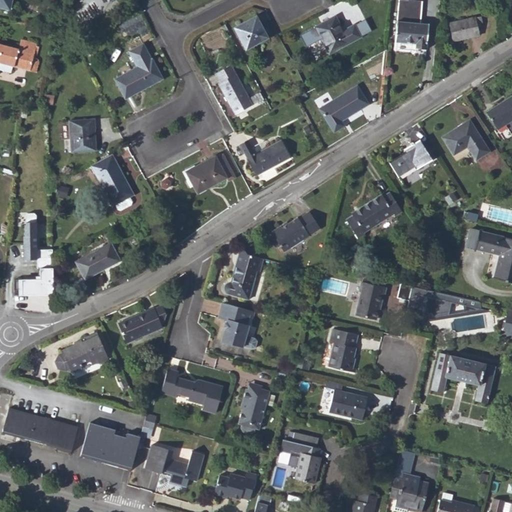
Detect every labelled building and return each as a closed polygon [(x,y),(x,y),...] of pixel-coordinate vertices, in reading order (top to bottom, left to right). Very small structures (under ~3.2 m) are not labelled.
[(398,0),(395,42),(415,44),(415,48),(427,49),(429,23),(421,22),(422,1),(415,0),(398,0)] [(261,30),(263,29),(255,15),(253,16),(261,30)] [(343,30),(335,15),(315,26),(329,53),(361,36),(354,24),(343,30)] [(453,40),(480,34),(477,23),(483,22),(481,15),(449,22),(453,40)] [(234,26),(246,49),(267,37),(263,29),(261,30),(253,16),(234,26)] [(0,61),(26,69),(36,72),(39,64),(40,62),(40,61),(39,58),(34,56),(37,43),(21,38),(18,48),(0,43),(0,61)] [(141,87),(143,89),(162,78),(151,58),(150,58),(142,43),(128,50),(136,66),(115,78),(124,96),(141,87)] [(235,113),(251,104),(235,73),(230,64),(216,72),(220,81),(218,82),(235,113)] [(334,131),(344,125),(341,120),(368,104),(356,85),(319,108),(334,131)] [(125,98),(143,89),(141,87),(124,96),(125,98)] [(504,141),(511,135),(511,96),(499,104),(497,102),(492,106),(493,108),(486,112),(504,141)] [(71,151),(96,150),(94,118),(69,119),(71,151)] [(453,156),(467,147),(476,161),(490,152),(469,119),(441,137),(453,156)] [(398,177),(416,166),(418,169),(432,160),(420,139),(405,149),(407,152),(389,163),(398,177)] [(256,175),(289,157),(280,140),(255,153),(254,152),(248,140),(239,144),(256,175)] [(215,155),(185,171),(197,193),(225,177),(228,181),(236,177),(223,152),(216,156),(215,155)] [(91,164),(112,205),(115,210),(118,211),(128,205),(129,202),(127,198),(131,195),(124,182),(127,181),(112,153),(91,164)] [(131,195),(134,194),(127,181),(124,182),(131,195)] [(358,239),(365,234),(364,232),(393,214),(395,216),(402,211),(390,192),(383,196),(382,194),(351,213),(352,215),(345,220),(358,239)] [(453,195),(445,200),(448,204),(455,200),(453,195)] [(273,238),(272,239),(271,243),(275,248),(277,249),(279,248),(282,252),(319,229),(308,212),(298,218),(297,217),(281,228),(280,226),(270,233),(273,238)] [(23,258),(36,258),(37,222),(23,223),(23,258)] [(0,233),(8,237),(9,226),(2,223),(0,227),(0,233)] [(465,247),(474,249),(474,248),(479,230),(469,227),(465,247)] [(499,254),(493,278),(511,282),(511,238),(479,230),(474,248),(499,254)] [(76,261),(84,278),(120,259),(110,242),(76,261)] [(240,251),(239,252),(238,255),(230,281),(228,282),(226,282),(225,283),(224,286),(224,288),(225,290),(226,292),(249,299),(256,270),(260,271),(263,259),(247,255),(243,249),(240,251)] [(41,268),(41,281),(16,278),(15,295),(54,298),(52,258),(41,258),(41,268)] [(28,259),(27,269),(41,268),(41,258),(36,258),(28,259)] [(376,319),(382,294),(384,295),(386,287),(361,280),(358,290),(360,291),(355,313),(376,319)] [(408,299),(409,296),(411,285),(409,284),(399,282),(396,296),(408,299)] [(473,299),(411,285),(409,296),(408,299),(405,316),(410,317),(410,319),(444,314),(448,300),(463,304),(464,311),(475,309),(473,299)] [(218,317),(227,320),(221,341),(243,347),(252,350),(256,349),(258,342),(255,338),(246,336),(249,326),(246,325),(249,314),(251,315),(253,311),(222,302),(218,317)] [(127,342),(162,326),(160,322),(164,320),(166,313),(162,305),(154,308),(153,307),(118,322),(127,342)] [(511,327),(511,307),(508,307),(502,334),(510,336),(511,327)] [(356,346),(355,346),(358,333),(333,327),(330,341),(334,342),(328,365),(353,372),(354,368),(353,367),(354,361),(351,361),(352,356),(354,357),(356,346)] [(70,368),(72,372),(81,368),(80,364),(90,360),(97,358),(99,362),(109,358),(96,331),(83,336),(84,339),(62,349),(63,351),(70,368)] [(59,352),(56,360),(59,367),(66,370),(70,368),(63,351),(59,352)] [(443,392),(447,377),(478,384),(474,400),(486,403),(495,365),(440,352),(430,389),(443,392)] [(295,365),(308,368),(310,360),(297,357),(297,358),(295,365)] [(277,365),(276,371),(285,374),(287,368),(277,365)] [(178,396),(179,392),(191,395),(190,399),(205,404),(204,409),(216,413),(223,386),(199,379),(194,382),(178,377),(180,371),(169,368),(162,392),(178,396)] [(328,412),(362,420),(367,397),(353,394),(352,396),(347,395),(348,392),(341,391),(343,383),(335,381),(328,412)] [(260,394),(261,389),(262,386),(250,382),(248,390),(260,394)] [(245,402),(242,410),(238,425),(242,426),(241,429),(243,434),(250,436),(255,433),(256,430),(260,431),(270,392),(261,389),(260,394),(248,390),(246,390),(242,401),(245,402)] [(78,426),(8,407),(2,431),(71,450),(78,426)] [(155,424),(157,417),(146,414),(144,421),(155,424)] [(140,436),(127,432),(126,434),(115,430),(115,429),(90,421),(80,455),(130,469),(140,436)] [(153,430),(155,424),(144,421),(142,427),(153,430)] [(319,456),(320,448),(282,439),(280,451),(300,456),(294,479),(314,483),(319,465),(317,465),(319,456)] [(174,475),(171,484),(186,488),(189,480),(195,482),(203,456),(191,453),(187,465),(169,460),(172,451),(151,446),(145,470),(161,475),(162,473),(171,475),(174,475)] [(440,465),(442,459),(431,457),(430,463),(440,465)] [(225,496),(230,497),(239,500),(240,498),(249,501),(256,476),(246,473),(245,478),(231,475),(229,479),(219,476),(217,484),(213,486),(212,492),(214,496),(222,498),(225,496)] [(396,498),(394,506),(408,510),(417,511),(421,511),(428,482),(418,480),(418,477),(402,473),(400,479),(394,477),(389,497),(396,498)] [(373,511),(377,496),(360,492),(358,501),(354,500),(351,511),(373,511)] [(472,511),(475,505),(451,499),(452,495),(443,492),(441,500),(440,499),(436,511),(472,511)] [(267,511),(272,497),(259,493),(253,511),(267,511)] [(502,511),(505,501),(492,498),(489,511),(488,511),(502,511)]
